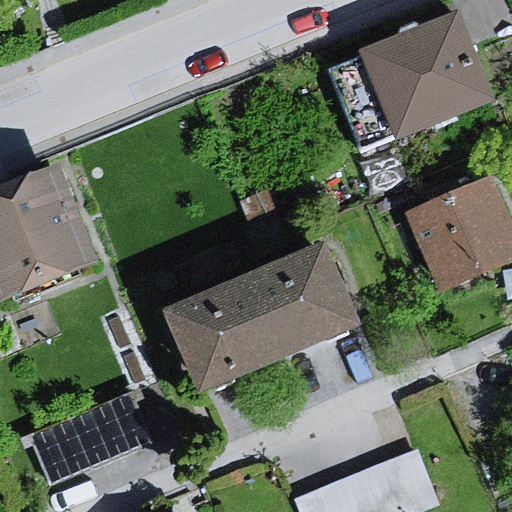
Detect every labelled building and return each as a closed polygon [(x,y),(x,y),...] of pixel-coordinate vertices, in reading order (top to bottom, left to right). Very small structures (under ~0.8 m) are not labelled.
[(472,30),(371,65),(403,149),(506,119),(472,30)] [(66,184),(0,211),(0,287),(10,312),(107,279),(66,184)] [(511,230),(494,189),(409,224),(444,304),(511,276),(511,230)] [(335,255),(175,327),(216,412),(373,341),(335,255)] [(152,442),(133,394),(30,435),(49,483),(152,442)] [(419,441),(293,496),(299,511),(402,511),(442,495),(419,441)] [(0,461),(0,498),(14,493),(0,461)]
